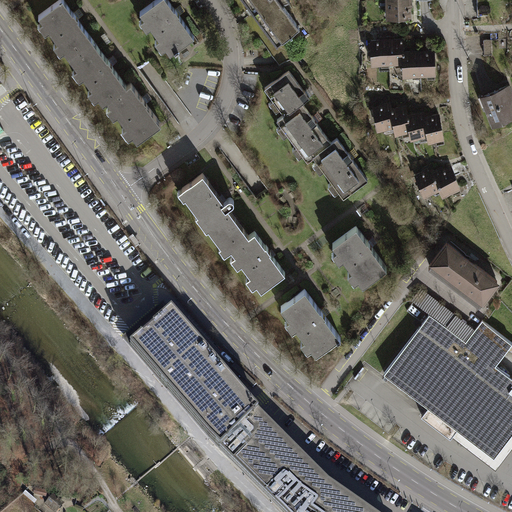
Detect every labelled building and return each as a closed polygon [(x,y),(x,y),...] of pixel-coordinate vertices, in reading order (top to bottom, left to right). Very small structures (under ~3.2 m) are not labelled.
[(64,0),(60,0),(40,15),(45,21),(39,25),(45,33),(51,29),(60,42),(55,46),(60,53),(66,49),(72,58),(95,41),(76,16),(64,0)] [(168,0),(156,0),(141,11),(145,18),(140,21),(147,30),(151,27),(160,38),(156,41),(162,51),(166,48),(170,53),(194,36),(168,0)] [(244,0),(278,45),(301,28),(283,4),(290,2),(289,0),(244,0)] [(491,0),(477,0),(478,16),(493,15),(491,0)] [(410,1),(388,2),(389,19),(410,18),(410,1)] [(373,65),(389,65),(388,38),(372,39),(373,65)] [(389,65),(404,64),(404,48),(404,38),(388,38),(389,65)] [(500,40),(484,40),(484,55),(500,54),(500,40)] [(95,41),(72,58),(79,68),(74,72),(80,80),(85,76),(94,88),(88,93),(94,101),(100,97),(105,102),(108,100),(128,86),(111,63),(95,41)] [(420,74),(436,74),(435,47),(419,48),(420,74)] [(405,75),(420,74),(419,48),(404,48),(404,64),(405,75)] [(309,97),(289,69),(264,87),(284,115),(302,102),(309,97)] [(481,92),(492,123),(511,115),(511,87),(510,81),(481,92)] [(139,141),(162,124),(145,101),(131,83),(128,86),(108,100),(113,106),(107,110),(113,119),(119,114),(128,126),(122,130),(129,139),(134,135),(139,141)] [(390,99),(374,102),(377,124),(394,121),(391,105),(390,99)] [(278,119),(309,160),(314,156),(333,142),(302,102),(284,115),(278,119)] [(406,102),(391,105),(394,121),(396,129),(410,127),(407,111),(406,102)] [(424,108),(407,111),(410,127),(411,134),(428,131),(425,112),(424,108)] [(439,109),(425,112),(428,131),(429,137),(444,134),(439,109)] [(314,156),(345,196),(369,178),(338,138),(333,142),(314,156)] [(443,194),(460,187),(452,165),(435,172),(441,187),(443,194)] [(424,193),(441,187),(435,172),(433,167),(416,173),(424,193)] [(202,171),(178,189),(225,253),(228,251),(250,235),(230,208),(235,204),(235,200),(233,198),(230,198),(225,201),(202,171)] [(356,225),(333,242),(363,285),(388,267),(356,225)] [(258,290),(285,270),(255,231),(250,235),(228,251),(258,290)] [(447,240),(429,264),(480,303),(498,278),(447,240)] [(474,328),(420,287),(411,298),(465,339),(474,328)] [(340,336),(305,288),(281,306),(317,354),(340,336)] [(220,444),(258,407),(256,404),(171,306),(130,339),(220,444)] [(430,314),(385,373),(495,458),(511,435),(511,376),(496,364),(511,343),(511,341),(484,320),(467,342),(430,314)] [(378,511),(329,478),(258,407),(220,444),(284,511),(378,511)] [(47,497),(40,511),(42,511),(57,511),(61,505),(47,497)]
